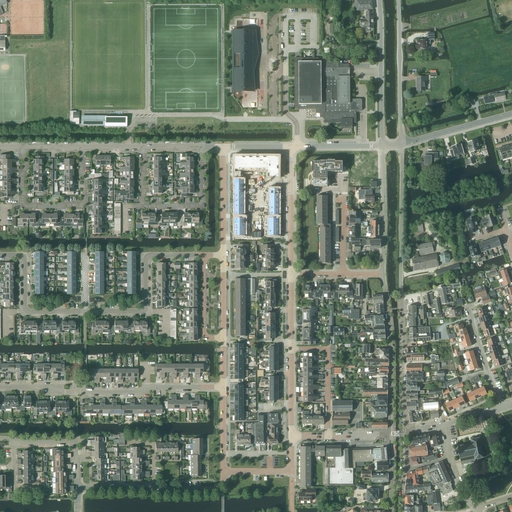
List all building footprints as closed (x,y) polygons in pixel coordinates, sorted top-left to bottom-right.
[(363,0),(352,0),(353,1),(357,1),(357,4),(355,4),(356,8),(357,8),(357,11),(373,10),(371,0),(367,0),(364,0),(363,0)] [(373,16),(373,11),(366,11),(366,16),(366,19),(361,19),(361,21),(360,22),(360,23),(361,24),(361,26),(366,26),(366,29),(373,28),(373,16)] [(234,53),(233,53),(233,69),(234,69),(234,91),(242,91),(254,91),(253,83),(253,82),(253,71),(255,63),(257,54),(254,31),(242,31),(234,31),(234,53)] [(430,40),(434,40),(434,33),(427,33),(428,40),(416,41),(417,44),(416,44),(416,45),(416,48),(417,48),(417,49),(426,48),(426,44),(430,44),(430,40)] [(294,58),(294,77),(294,79),(294,86),(294,87),(295,102),(295,107),(295,110),(299,110),(311,110),(316,110),(316,111),(318,113),(320,113),(320,114),(320,118),(324,118),(324,119),(324,123),(341,123),(341,128),(352,128),(352,122),(356,122),(356,123),(356,112),(361,112),(362,110),(362,101),(361,99),(355,99),(350,99),(350,77),(350,76),(340,76),(323,77),(323,68),(323,59),(321,59),(318,59),(318,58),(314,58),(312,58),(308,58),(302,58),(301,58),(299,58),(294,58)] [(326,59),(323,59),(323,68),(339,68),(339,66),(341,66),(341,64),(341,62),(339,62),(326,62),(326,59)] [(339,68),(323,68),(323,77),(340,76),(350,76),(350,68),(349,68),(348,68),(348,64),(341,64),(341,66),(339,66),(339,68)] [(425,80),(426,80),(426,77),(416,77),(417,91),(425,91),(425,80)] [(488,97),(484,98),(485,104),(493,102),(493,99),(495,99),(495,102),(505,100),(504,93),(497,95),(497,93),(487,95),(488,97)] [(69,121),(69,125),(79,125),(79,112),(76,112),(76,111),(70,111),(70,112),(69,121)] [(104,117),(81,117),(81,126),(104,126),(104,127),(126,127),(127,126),(126,126),(126,119),(126,118),(124,118),(114,118),(114,116),(104,116),(104,117)] [(478,143),(477,140),(467,143),(468,146),(468,150),(469,149),(470,153),(471,155),(474,154),(474,152),(479,150),(479,147),(481,146),(480,143),(478,143)] [(453,150),(450,151),(451,157),(454,156),(454,157),(464,154),(461,145),(458,145),(455,146),(452,147),(453,150)] [(507,159),(511,157),(511,156),(509,146),(503,147),(507,159)] [(502,160),(507,159),(503,147),(498,148),(502,160)] [(431,167),(431,161),(437,162),(437,153),(430,153),(430,156),(424,156),(424,162),(418,162),(417,172),(428,172),(428,167),(431,167)] [(156,158),(153,158),(153,164),(167,164),(167,161),(166,161),(165,161),(165,157),(165,154),(158,154),(156,154),(156,158)] [(185,161),(180,161),(180,164),(193,163),(193,157),(190,157),(190,154),(182,154),(182,158),(185,158),(185,161)] [(16,160),(9,160),(9,156),(0,155),(0,160),(2,160),(2,166),(11,166),(11,163),(16,163),(16,160)] [(44,157),(35,157),(35,160),(33,160),(33,165),(43,165),(43,160),(44,160),(44,157)] [(243,157),(235,157),(235,160),(236,160),(236,162),(235,162),(235,163),(235,172),(239,172),(239,171),(251,171),(268,171),(268,173),(268,174),(269,174),(270,174),(270,177),(278,177),(279,177),(279,176),(279,174),(279,173),(279,169),(277,169),(277,166),(279,166),(279,162),(277,162),(277,158),(277,157),(268,157),(266,157),(266,158),(264,158),(264,157),(259,157),(259,158),(257,158),(257,157),(252,157),(252,158),(250,158),(250,157),(245,157),(245,158),(243,158),(243,157)] [(320,162),(312,162),(312,166),(312,172),(313,172),(313,180),(313,181),(313,186),(313,187),(316,187),(320,187),(326,187),(328,187),(328,186),(328,181),(328,180),(328,175),(328,172),(339,172),(342,172),(343,172),(343,167),(343,162),(335,162),(335,160),(332,160),(328,160),(327,160),(327,161),(326,161),(320,161),(320,162)] [(73,187),(64,187),(64,192),(67,192),(67,195),(73,195),(73,192),(73,187)] [(193,188),(180,188),(180,190),(182,190),(182,194),(180,194),(180,195),(180,197),(181,197),(182,197),(190,197),(190,194),(193,194),(193,188)] [(374,196),(366,196),(366,190),(359,190),(359,199),(365,199),(365,202),(374,203),(374,202),(375,202),(375,199),(374,199),(374,196)] [(0,197),(1,198),(1,201),(7,201),(7,198),(11,198),(11,195),(16,195),(16,193),(0,192),(0,197)] [(133,193),(120,194),(120,196),(122,196),(122,199),(122,200),(122,202),(122,203),(131,203),(131,200),(133,200),(133,193)] [(327,196),(317,196),(317,204),(317,211),(317,219),(317,220),(317,225),(320,225),(320,226),(320,234),(320,241),(320,249),(320,256),(320,264),(330,264),(330,256),(330,249),(330,241),(330,234),(330,226),(330,224),(327,224),(327,219),(327,211),(327,204),(327,196)] [(360,223),(360,212),(353,212),(353,215),(350,215),(350,223),(360,223)] [(136,221),(136,226),(143,225),(148,225),(148,220),(148,213),(142,213),(142,221),(136,221)] [(155,213),(148,213),(148,220),(148,225),(156,225),(158,225),(158,220),(158,218),(158,217),(158,215),(157,215),(155,215),(155,213)] [(158,218),(158,220),(158,225),(158,226),(164,226),(164,223),(169,223),(169,220),(169,213),(161,213),(161,218),(158,218)] [(176,213),(169,213),(169,220),(169,223),(173,223),(173,226),(180,226),(180,220),(180,216),(180,217),(176,217),(176,213)] [(184,216),(180,216),(180,220),(180,226),(187,226),(191,226),(191,223),(191,220),(191,219),(191,214),(187,214),(187,213),(184,213),(184,216)] [(195,214),(191,214),(191,219),(191,220),(191,223),(195,223),(195,226),(202,226),(202,216),(198,216),(198,213),(195,213),(195,214)] [(20,219),(13,219),(13,227),(23,227),(23,224),(27,224),(27,220),(27,215),(24,215),(24,214),(20,214),(20,219)] [(27,215),(27,220),(27,224),(32,224),(32,226),(38,227),(38,220),(38,219),(35,219),(35,214),(31,214),(31,215),(27,215)] [(42,219),(38,219),(38,220),(38,227),(45,227),(45,224),(50,224),(50,220),(50,215),(46,215),(46,214),(42,214),(42,219)] [(53,215),(50,215),(50,220),(50,224),(54,224),(54,227),(60,227),(61,219),(57,219),(57,214),(53,214),(53,215)] [(61,219),(60,227),(66,227),(71,227),(71,224),(71,220),(71,215),(68,215),(68,214),(64,214),(64,218),(61,218),(61,219)] [(75,215),(71,215),(71,220),(71,224),(71,227),(77,227),(83,227),(83,218),(83,215),(79,215),(79,214),(75,214),(75,215)] [(489,227),(496,225),(492,214),(485,217),(486,219),(482,221),(484,227),(488,225),(489,227)] [(241,218),(235,218),(235,224),(245,224),(245,218),(246,218),(246,215),(243,215),(241,215),(241,218)] [(267,219),(266,218),(266,224),(279,224),(279,218),(272,218),(272,215),(270,215),(267,215),(267,218),(267,219)] [(432,227),(447,225),(446,218),(431,221),(432,227)] [(475,228),(478,227),(474,218),(467,220),(468,224),(467,224),(470,234),(476,232),(475,228)] [(368,227),(368,232),(371,232),(371,237),(380,237),(380,232),(380,227),(372,227),(368,227)] [(245,230),(235,230),(235,236),(241,236),(241,239),(247,239),(247,230),(245,230)] [(279,230),(266,230),(266,239),(272,239),(272,236),(279,236),(279,230)] [(495,248),(501,246),(498,238),(492,239),(495,248)] [(362,239),(361,239),(351,239),(351,242),(351,245),(355,245),(355,250),(361,250),(361,245),(364,245),(364,246),(370,246),(370,249),(381,249),(381,240),(365,240),(365,239),(362,239)] [(420,255),(433,252),(431,242),(418,245),(420,255)] [(474,246),(473,247),(472,242),(468,243),(469,248),(471,254),(470,254),(471,257),(472,257),(472,258),(478,256),(474,246)] [(238,249),(235,249),(235,256),(245,256),(244,249),(247,249),(247,245),(238,245),(238,249)] [(275,249),(272,249),(272,245),(263,245),(263,252),(266,252),(266,256),(275,256),(275,253),(276,253),(276,250),(275,250),(275,249)] [(436,254),(419,258),(418,253),(414,254),(415,259),(412,259),(414,271),(438,266),(436,254)] [(245,262),(236,262),(236,269),(240,269),(240,272),(248,272),(247,268),(245,268),(245,262)] [(275,262),(266,262),(266,268),(261,268),(261,272),(271,272),(271,269),(275,269),(275,265),(276,265),(276,262),(275,262)] [(438,279),(461,271),(459,264),(436,271),(438,279)] [(508,277),(506,270),(497,273),(499,279),(503,278),(508,277)] [(511,283),(508,277),(503,278),(504,282),(501,283),(502,286),(505,285),(511,283)] [(245,337),(245,279),(236,279),(236,337),(245,337)] [(266,288),(275,289),(275,286),(276,286),(276,282),(275,282),(272,282),(272,279),(264,279),(265,282),(266,282),(266,288)] [(446,287),(439,289),(440,296),(447,295),(451,294),(450,289),(453,288),(463,286),(462,282),(452,284),(453,286),(450,287),(446,288),(446,287)] [(330,284),(324,285),(324,294),(327,294),(327,298),(333,298),(333,291),(330,291),(330,284)] [(336,291),(333,291),(333,298),(339,298),(339,294),(343,294),(343,284),(336,284),(336,291)] [(349,284),(343,284),(343,294),(346,294),(346,298),(352,298),(352,291),(349,291),(349,284)] [(353,300),(363,300),(363,284),(356,284),(356,285),(353,285),(353,300)] [(311,285),(304,285),(304,294),(308,294),(308,298),(314,298),(314,291),(311,291),(311,285)] [(317,291),(314,291),(314,298),(320,298),(324,298),(324,294),(324,285),(317,285),(317,291)] [(484,287),(474,291),(477,298),(481,296),(482,299),(484,304),(491,302),(489,297),(488,294),(487,295),(484,287)] [(432,294),(424,295),(425,301),(426,306),(431,305),(432,309),(436,309),(437,314),(441,313),(438,299),(434,300),(434,301),(432,301),(432,299),(433,299),(432,294)] [(383,304),(382,295),(373,296),(373,298),(369,299),(369,296),(366,296),(366,302),(373,302),(374,305),(383,304)] [(447,295),(440,296),(441,299),(441,301),(442,305),(449,303),(452,303),(451,300),(451,298),(448,298),(447,295)] [(275,301),(266,301),(266,307),(264,307),(264,311),(272,311),(272,308),(275,308),(275,304),(276,304),(276,301),(275,301)] [(378,314),(384,313),(383,304),(374,305),(375,314),(378,314)] [(416,306),(408,306),(408,314),(416,314),(416,315),(418,314),(418,315),(421,315),(421,319),(426,319),(426,318),(431,318),(431,313),(426,313),(426,307),(422,307),(421,307),(420,307),(421,310),(418,310),(418,307),(416,308),(416,306)] [(317,312),(317,307),(309,307),(309,310),(303,310),(303,316),(313,316),(313,312),(317,312)] [(443,313),(447,312),(449,312),(450,318),(461,316),(460,310),(454,311),(454,307),(442,309),(443,313)] [(490,312),(487,313),(485,307),(477,310),(479,317),(488,314),(488,316),(491,315),(490,312)] [(272,314),(272,311),(264,311),(264,313),(266,313),(266,320),(275,320),(275,317),(276,317),(276,314),(275,314),(272,314)] [(416,314),(408,314),(409,322),(409,327),(417,326),(420,326),(420,321),(420,319),(419,319),(418,315),(418,314),(416,315),(416,314)] [(490,321),(488,316),(488,314),(479,317),(481,324),(490,321)] [(371,326),(375,326),(385,325),(384,315),(374,316),(365,316),(365,321),(371,321),(371,326)] [(313,320),(313,316),(303,316),(303,323),(309,323),(309,326),(317,326),(317,320),(313,320)] [(40,323),(37,323),(37,321),(30,322),(30,331),(36,331),(36,333),(40,333),(40,323)] [(43,331),(49,331),(49,321),(43,321),(43,323),(40,323),(40,333),(43,333),(43,331)] [(59,333),(59,323),(56,323),(56,321),(49,321),(49,331),(55,331),(55,333),(59,333)] [(62,331),(68,331),(68,321),(62,321),(62,323),(59,323),(59,333),(62,333),(62,331)] [(78,323),(75,323),(75,321),(68,321),(68,331),(75,331),(75,333),(78,333),(78,323)] [(95,326),(92,326),(92,333),(95,333),(95,331),(102,331),(102,321),(95,321),(95,326)] [(102,331),(102,333),(108,333),(108,336),(111,336),(111,333),(111,326),(108,326),(108,321),(102,321),(102,331)] [(114,326),(111,326),(111,333),(114,333),(114,330),(121,330),(121,321),(114,321),(114,326)] [(128,321),(121,321),(121,330),(126,330),(126,333),(127,333),(127,334),(131,333),(131,326),(128,326),(128,321)] [(133,326),(131,326),(131,333),(133,333),(133,330),(140,330),(140,321),(133,321),(133,326)] [(147,321),(140,321),(140,330),(147,330),(147,333),(150,333),(150,326),(147,326),(147,321)] [(492,327),(491,326),(490,321),(481,324),(483,330),(484,330),(492,327)] [(24,331),(30,331),(30,322),(23,322),(23,323),(20,323),(20,333),(24,333),(24,331)] [(466,328),(464,328),(462,324),(455,326),(457,333),(459,332),(460,336),(468,334),(466,328)] [(492,329),(495,328),(494,325),(491,326),(492,327),(484,330),(486,337),(494,335),(492,329)] [(312,331),(317,331),(317,326),(309,326),(309,329),(303,329),(303,335),(312,335),(312,331)] [(334,333),(334,336),(344,335),(344,329),(341,329),(338,329),(334,329),(334,330),(332,330),(332,327),(328,327),(328,334),(333,334),(333,333),(334,333)] [(418,327),(409,328),(409,335),(430,334),(430,330),(430,327),(427,327),(418,328),(418,327)] [(275,333),(266,333),(266,339),(265,339),(265,342),(272,342),(272,339),(275,339),(275,336),(276,336),(276,333),(275,333)] [(430,334),(409,335),(410,343),(417,342),(416,341),(431,341),(430,334)] [(462,342),(470,340),(468,334),(460,336),(462,342)] [(317,339),(312,339),(312,335),(303,335),(303,342),(309,342),(309,345),(317,345),(317,339)] [(500,342),(497,343),(495,337),(487,340),(489,347),(497,345),(498,346),(500,345),(500,342)] [(464,348),(471,346),(470,340),(462,342),(464,348)] [(363,352),(363,353),(371,354),(371,352),(371,345),(368,345),(363,344),(363,352)] [(499,351),(498,346),(497,345),(489,347),(488,347),(490,354),(499,351)] [(388,360),(389,350),(376,349),(376,356),(380,356),(380,359),(388,360)] [(467,359),(475,357),(473,351),(465,353),(467,359)] [(501,358),(501,356),(499,351),(490,354),(492,361),(493,360),(501,358)] [(502,359),(505,358),(504,355),(501,356),(501,358),(493,360),(495,367),(504,365),(502,359)] [(469,365),(477,362),(475,357),(467,359),(469,365)] [(25,373),(25,371),(29,371),(29,362),(25,362),(25,364),(19,364),(19,378),(22,378),(22,373),(25,373)] [(61,362),(61,364),(55,364),(55,378),(57,378),(57,372),(61,372),(64,372),(64,362),(61,362)] [(471,371),(478,368),(477,362),(469,365),(471,371)] [(41,378),(43,378),(43,364),(37,364),(37,365),(33,365),(33,372),(37,372),(41,372),(41,378)] [(377,386),(373,386),(373,388),(377,388),(377,389),(387,388),(387,383),(387,378),(377,378),(377,383),(377,385),(377,386)] [(417,383),(414,383),(407,383),(406,390),(407,390),(407,391),(420,391),(420,386),(417,386),(417,383)] [(481,397),(487,394),(484,387),(478,389),(481,397)] [(377,398),(377,396),(377,395),(387,395),(387,394),(388,394),(388,393),(387,393),(388,390),(363,389),(363,395),(372,395),(372,398),(374,398),(377,398)] [(476,399),(481,397),(478,389),(472,392),(476,399)] [(470,402),(476,399),(472,392),(467,394),(470,402)] [(165,407),(164,407),(164,409),(165,409),(167,409),(168,409),(173,409),(173,395),(171,395),(171,401),(167,401),(167,402),(164,402),(165,407)] [(199,395),(197,395),(197,409),(203,409),(203,410),(206,410),(206,402),(203,402),(203,400),(199,400),(199,395)] [(4,402),(2,402),(2,411),(5,411),(5,409),(11,409),(11,407),(11,396),(4,396),(4,402)] [(18,396),(11,396),(11,407),(16,407),(16,410),(17,410),(21,410),(21,402),(18,402),(18,396)] [(24,402),(21,402),(21,410),(24,410),(24,407),(31,407),(33,407),(33,401),(31,401),(31,396),(24,396),(24,402)] [(374,398),(374,402),(370,402),(370,404),(370,406),(387,406),(387,396),(377,396),(377,398),(374,398)] [(460,406),(465,404),(462,396),(456,399),(460,406)] [(454,409),(460,406),(456,399),(451,401),(454,409)] [(82,408),(82,416),(85,416),(85,414),(91,414),(91,400),(88,400),(88,406),(85,406),(82,406),(82,408)] [(117,400),(114,400),(114,414),(120,414),(120,415),(123,415),(123,414),(123,406),(120,406),(117,406),(117,400)] [(126,406),(123,406),(123,414),(123,415),(123,416),(132,416),(132,414),(132,400),(130,400),(130,406),(126,406)] [(158,400),(155,400),(156,414),(162,414),(165,414),(165,409),(164,409),(164,407),(162,407),(161,406),(158,406),(158,400)] [(424,403),(423,403),(424,411),(426,411),(438,410),(437,407),(437,406),(437,405),(437,402),(435,402),(435,400),(424,401),(424,403)] [(36,407),(33,407),(33,415),(37,415),(37,412),(43,412),(43,401),(36,401),(36,407)] [(49,401),(43,401),(43,412),(49,412),(49,415),(52,415),(52,407),(49,407),(49,401)] [(55,407),(52,407),(52,415),(56,415),(56,412),(62,412),(62,401),(55,401),(55,407)] [(68,401),(62,401),(62,412),(66,412),(66,415),(68,415),(71,415),(71,407),(68,407),(68,401)] [(350,414),(350,411),(353,411),(353,408),(354,408),(354,404),(353,404),(353,401),(339,401),(333,401),(332,401),(332,406),(332,407),(332,411),(334,411),(337,411),(337,414),(334,414),(334,417),(333,417),(332,417),(332,422),(332,425),(333,425),(348,425),(348,421),(349,421),(350,420),(350,414)] [(418,401),(407,402),(407,408),(407,412),(409,412),(409,413),(419,411),(418,401)] [(448,411),(454,409),(451,401),(445,404),(448,411)] [(372,418),(374,418),(386,417),(387,407),(379,408),(374,408),(374,413),(372,413),(372,418)] [(433,418),(438,418),(438,410),(430,411),(431,420),(433,419),(433,418)] [(309,411),(302,411),(302,423),(303,423),(306,423),(306,424),(312,424),(312,416),(312,415),(309,415),(309,411)] [(419,411),(409,413),(411,424),(417,422),(417,421),(422,420),(421,415),(423,414),(422,411),(419,411)] [(268,413),(268,423),(277,423),(278,423),(278,413),(274,413),(268,413)] [(237,429),(235,428),(235,430),(235,436),(237,436),(238,445),(244,445),(244,435),(240,435),(240,430),(237,430),(237,429)] [(248,435),(244,435),(244,445),(251,445),(250,436),(252,436),(253,436),(253,434),(253,432),(253,430),(248,430),(248,431),(248,435)] [(419,436),(411,438),(411,439),(412,444),(413,445),(416,445),(426,442),(430,441),(430,443),(431,447),(440,445),(438,433),(429,435),(429,434),(419,436)] [(459,450),(454,451),(455,456),(460,455),(462,465),(479,461),(479,459),(484,458),(482,447),(481,445),(484,444),(482,438),(480,438),(471,440),(472,444),(458,447),(459,450)] [(412,446),(409,447),(410,453),(410,458),(411,458),(420,457),(425,456),(428,456),(428,455),(427,453),(427,448),(426,447),(426,442),(416,445),(416,446),(412,446)] [(300,483),(299,483),(299,487),(311,487),(311,470),(311,452),(316,452),(316,456),(325,456),(325,446),(316,446),(316,447),(301,447),(300,470),(300,483)] [(341,446),(326,446),(326,468),(328,468),(328,469),(344,469),(355,470),(355,469),(354,463),(362,463),(362,462),(373,462),(373,460),(380,460),(380,462),(381,462),(381,463),(387,462),(387,460),(390,460),(389,447),(381,448),(373,449),(352,450),(352,449),(344,449),(344,450),(341,450),(341,446)] [(429,456),(430,462),(431,461),(434,460),(439,459),(438,453),(432,455),(431,456),(430,456),(429,456)] [(411,458),(411,463),(412,466),(420,465),(422,464),(420,457),(411,458)] [(377,463),(377,471),(383,471),(383,470),(388,470),(388,469),(389,469),(389,466),(388,466),(388,463),(387,463),(387,462),(381,463),(381,462),(380,462),(377,463)] [(429,472),(426,473),(428,482),(430,481),(433,486),(437,485),(444,495),(453,491),(451,486),(450,486),(449,486),(448,483),(451,482),(442,462),(435,465),(433,466),(434,467),(433,467),(432,468),(431,466),(427,467),(429,472)] [(344,469),(328,469),(328,487),(355,486),(355,470),(344,469)] [(406,474),(406,480),(412,479),(413,486),(418,485),(420,485),(418,475),(417,476),(416,471),(406,474)] [(388,474),(372,474),(372,482),(388,482),(388,474)] [(0,487),(10,487),(10,476),(0,475),(0,487)] [(406,487),(405,493),(418,492),(418,485),(413,486),(406,487)] [(367,489),(366,500),(368,500),(368,502),(372,502),(372,500),(377,500),(377,495),(378,495),(378,490),(367,489)] [(299,495),(299,496),(299,498),(299,499),(299,501),(312,501),(312,496),(316,496),(316,490),(306,490),(306,493),(299,493),(299,495)] [(437,491),(432,492),(434,504),(433,504),(433,507),(436,507),(439,511),(440,511),(438,496),(437,496),(437,491)] [(405,496),(405,505),(413,505),(413,506),(414,506),(416,506),(416,504),(416,502),(413,502),(413,496),(405,496)]
